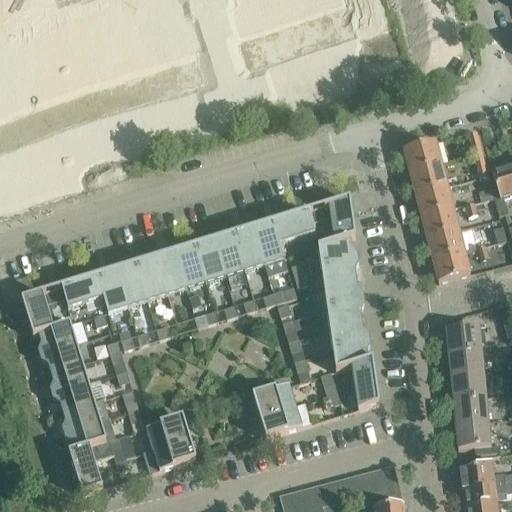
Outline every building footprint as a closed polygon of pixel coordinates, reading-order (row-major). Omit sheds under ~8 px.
[(306,118),(310,129),(328,123),(324,112),(306,118)] [(468,137),(471,150),(480,148),(476,135),(468,137)] [(404,154),(409,176),(441,168),(435,146),(404,154)] [(481,152),(472,154),(475,166),(484,164),(481,152)] [(409,176),(415,198),(447,190),(441,168),(409,176)] [(488,180),(485,168),(476,170),(480,183),(488,180)] [(494,183),(489,184),(494,200),(500,219),(508,217),(505,208),(503,202),(511,199),(511,168),(498,172),(492,174),(494,183)] [(415,198),(421,221),(453,212),(447,190),(415,198)] [(491,191),(479,195),(482,205),(494,202),(491,191)] [(350,203),(329,210),(331,222),(334,247),(349,243),(349,244),(350,244),(355,242),(350,203)] [(465,209),(469,222),(477,219),(474,207),(465,209)] [(329,210),(309,216),(312,228),(331,222),(329,210)] [(421,221),(427,243),(458,234),(453,212),(421,221)] [(309,216),(273,227),(279,247),(315,237),(312,228),(309,216)] [(273,227),(253,233),(264,269),(268,281),(288,275),(279,247),(273,227)] [(253,233),(234,239),(245,275),(264,269),(253,233)] [(427,243),(433,265),(464,257),(458,234),(427,243)] [(477,240),(473,241),(475,247),(477,253),(486,251),(482,238),(478,239),(477,240)] [(234,239),(214,245),(225,281),(245,275),(234,239)] [(334,247),(318,252),(320,268),(357,263),(357,259),(351,253),(350,244),(349,244),(349,243),(334,247)] [(214,245),(195,251),(206,287),(225,281),(214,245)] [(195,251),(161,261),(168,283),(181,279),(185,294),(186,294),(187,294),(187,293),(206,287),(195,251)] [(486,251),(477,253),(480,265),(489,263),(486,251)] [(464,257),(433,265),(438,287),(470,279),(464,257)] [(161,261),(136,269),(147,305),(166,299),(167,300),(168,299),(174,297),(179,295),(179,296),(185,294),(181,279),(168,283),(161,261)] [(357,263),(320,268),(323,289),(356,285),(354,275),(358,267),(357,263)] [(291,271),(294,282),(305,278),(301,268),(291,271)] [(136,269),(117,275),(128,311),(147,305),(136,269)] [(117,275),(97,281),(103,302),(108,317),(128,311),(117,275)] [(305,278),(294,282),(297,292),(308,289),(305,278)] [(97,281),(61,292),(65,304),(68,313),(103,302),(97,281)] [(356,285),(323,289),(326,309),(363,304),(362,299),(357,294),(356,285)] [(61,292),(52,295),(56,307),(65,304),(61,292)] [(283,294),(273,298),(276,308),(287,305),(283,294)] [(40,298),(22,304),(27,322),(31,333),(33,341),(39,339),(39,338),(54,334),(53,333),(62,331),(59,320),(54,321),(51,309),(56,307),(52,295),(44,297),(42,298),(41,298),(40,298)] [(276,308),(273,298),(263,301),(266,312),(276,308)] [(195,317),(215,313),(214,304),(193,308),(195,317)] [(243,307),(246,318),(257,314),(254,304),(243,307)] [(363,304),(326,309),(329,329),(361,325),(360,316),(364,308),(363,304)] [(498,311),(509,346),(511,345),(511,314),(510,307),(498,311)] [(291,319),(288,309),(277,312),(281,323),(291,319)] [(224,313),(227,324),(237,320),(234,310),(224,313)] [(204,319),(207,330),(218,326),(215,316),(204,319)] [(107,329),(104,318),(94,322),(97,332),(107,329)] [(204,319),(194,322),(198,333),(207,330),(204,319)] [(296,335),(293,324),(282,328),(285,338),(296,335)] [(329,329),(332,350),(369,345),(368,340),(363,335),(361,325),(329,329)] [(42,348),(39,355),(40,360),(76,349),(70,328),(62,331),(53,333),(54,334),(39,338),(39,339),(42,348)] [(446,333),(448,357),(481,354),(479,330),(446,333)] [(156,334),(159,344),(170,341),(167,331),(156,334)] [(136,340),(140,350),(150,347),(147,337),(136,340)] [(121,345),(124,355),(135,352),(131,341),(121,345)] [(302,354),(299,344),(288,347),(291,358),(302,354)] [(336,376),(345,373),(345,372),(367,366),(367,365),(366,357),(369,349),(369,345),(332,350),(336,376)] [(107,349),(110,359),(121,356),(117,346),(107,349)] [(76,349),(40,360),(41,364),(48,368),(51,378),(82,368),(76,349)] [(448,357),(451,381),(483,378),(481,354),(448,357)] [(121,356),(110,359),(113,370),(124,367),(121,356)] [(308,374),(305,363),(294,367),(297,377),(308,374)] [(345,372),(345,373),(352,371),(358,413),(358,415),(379,408),(373,363),(367,365),(367,366),(345,372)] [(54,387),(51,394),(52,399),(88,388),(82,368),(51,378),(54,387)] [(116,379),(119,389),(130,386),(127,375),(116,379)] [(320,380),(323,391),(334,387),(331,377),(320,380)] [(451,381),(453,405),(486,402),(483,378),(451,381)] [(88,388),(52,399),(53,403),(60,407),(63,417),(104,404),(104,405),(106,404),(100,384),(88,388)] [(323,391),(327,401),(337,398),(334,387),(323,391)] [(258,417),(259,422),(295,411),(289,391),(289,390),(289,389),(258,399),(258,400),(261,410),(258,417)] [(122,398),(125,409),(136,406),(133,395),(122,398)] [(337,398),(327,401),(330,411),(340,408),(337,398)] [(453,405),(456,429),(488,426),(486,402),(453,405)] [(66,426),(63,433),(64,438),(110,424),(104,405),(104,404),(63,417),(66,426)] [(295,411),(259,422),(260,426),(268,430),(271,440),(270,440),(271,441),(311,429),(305,408),(295,411)] [(128,418),(131,428),(142,425),(139,414),(128,418)] [(147,434),(153,454),(190,443),(188,439),(181,434),(178,425),(178,423),(146,433),(147,434)] [(110,424),(64,438),(65,442),(72,446),(75,455),(75,456),(90,451),(90,452),(109,446),(109,445),(116,443),(110,424)] [(458,454),(474,452),(491,450),(490,450),(488,426),(456,429),(458,454)] [(125,458),(136,456),(132,437),(121,439),(125,458)] [(116,443),(109,445),(109,446),(112,456),(123,452),(120,442),(116,443)] [(190,443),(153,454),(144,457),(150,479),(191,466),(191,465),(190,465),(187,455),(191,447),(190,443)] [(75,455),(69,457),(82,500),(103,493),(102,492),(94,466),(114,460),(112,456),(109,446),(90,452),(90,451),(75,456),(75,455)] [(491,450),(474,452),(476,466),(500,460),(499,449),(490,450),(491,450)] [(123,452),(112,456),(114,460),(115,466),(126,463),(123,452)] [(126,463),(115,466),(119,476),(129,473),(126,463)] [(460,475),(462,493),(505,488),(504,478),(493,480),(491,467),(460,475)] [(394,469),(382,472),(388,494),(399,491),(394,469)] [(382,472),(371,476),(376,497),(388,494),(382,472)] [(371,476),(359,479),(365,500),(376,497),(371,476)] [(359,479),(348,482),(354,503),(361,501),(365,500),(359,479)] [(348,482),(337,485),(342,506),(354,503),(348,482)] [(337,485),(325,488),(331,509),(342,506),(337,485)] [(325,488),(314,491),(319,511),(324,511),(331,509),(325,488)] [(462,493),(465,511),(496,508),(495,499),(507,498),(506,489),(505,488),(462,493)] [(314,491),(302,494),(307,511),(318,511),(319,511),(314,491)] [(388,494),(376,497),(379,508),(391,505),(402,502),(399,491),(388,494)] [(307,511),(302,494),(291,497),(294,511),(307,511)] [(294,511),(291,497),(280,500),(282,511),(294,511)] [(376,497),(365,500),(368,511),(379,508),(376,497)]
